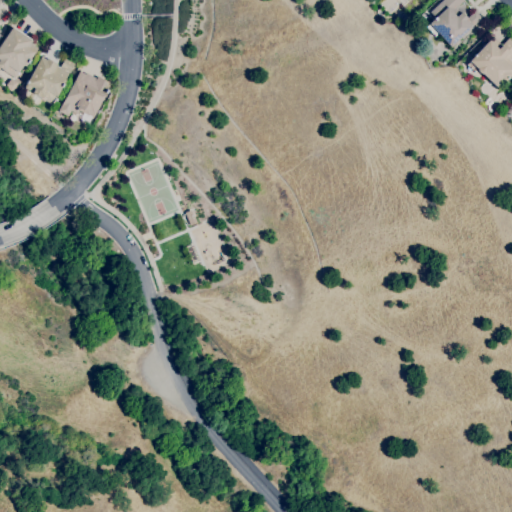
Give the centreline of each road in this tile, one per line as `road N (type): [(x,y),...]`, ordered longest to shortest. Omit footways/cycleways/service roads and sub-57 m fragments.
road 1 (residential): [(69,193),(132,247),(193,400),(286,511)]
road 2 (residential): [(46,211),(92,169),(125,105)]
